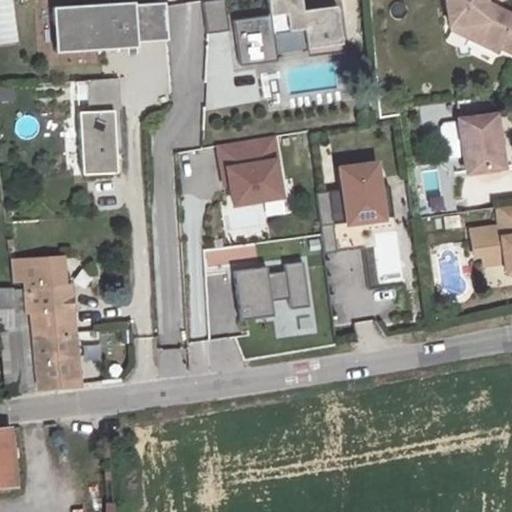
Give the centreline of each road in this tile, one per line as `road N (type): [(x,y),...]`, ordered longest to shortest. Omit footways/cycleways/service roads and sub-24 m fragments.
road 1 (residential): [(511,335),(0,411)]
road 2 (unknown): [(150,102),(175,387)]
